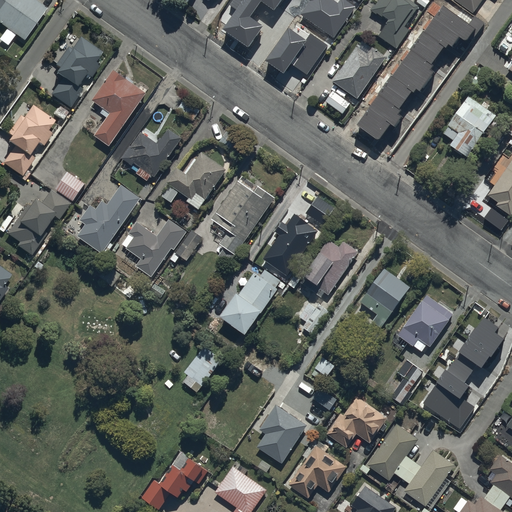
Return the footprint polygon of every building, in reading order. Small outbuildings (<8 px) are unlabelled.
[(4,0),(0,6),(0,38),(2,40),(7,32),(17,39),(10,49),(17,53),(47,12),(39,6),(43,0),(4,0)] [(242,0),(222,29),(248,48),(263,26),(251,17),(261,1),(274,10),(281,0),(242,0)] [(339,0),(338,2),(334,0),(309,0),(310,1),(301,14),(334,37),(355,7),(345,0),(339,0)] [(421,12),(404,0),(375,0),(368,11),(387,24),(379,35),(396,47),(421,12)] [(455,0),(473,12),(481,0),(455,0)] [(465,42),(475,28),(442,5),(357,125),(379,140),(391,123),(395,126),(405,112),(401,109),(415,89),(420,92),(435,72),(429,69),(447,43),(453,47),(460,37),(465,42)] [(306,40),(288,27),(265,60),(284,73),(291,63),(307,74),(327,45),(310,34),(306,40)] [(102,55),(79,39),(70,51),(67,49),(54,67),(59,71),(54,79),(59,82),(49,97),(70,111),(82,92),(77,89),(86,77),(91,80),(99,68),(95,65),(102,55)] [(386,61),(361,47),(333,85),(358,102),(386,61)] [(146,96),(113,73),(92,103),(111,116),(95,138),(109,149),(146,96)] [(333,91),(325,102),(342,114),(350,102),(333,91)] [(498,118),(470,98),(442,137),(469,158),(498,118)] [(54,123),(31,108),(23,119),(20,117),(6,136),(12,140),(6,148),(12,152),(2,166),(21,179),(34,161),(30,158),(39,145),(44,149),(52,137),(47,133),(54,123)] [(183,140),(168,130),(158,145),(141,133),(121,161),(132,168),(134,166),(140,170),(136,176),(147,183),(151,177),(155,180),(183,140)] [(177,170),(166,185),(177,193),(175,195),(198,212),(227,172),(202,154),(186,177),(177,170)] [(511,217),(511,163),(489,199),(511,218),(511,217)] [(85,186),(68,174),(56,191),(73,203),(85,186)] [(276,200),(241,178),(212,222),(229,233),(220,247),(237,258),(276,200)] [(141,201),(121,187),(107,207),(102,203),(97,211),(91,207),(79,223),(85,227),(77,239),(103,256),(141,201)] [(27,207),(7,236),(18,244),(15,248),(31,258),(41,243),(39,241),(54,220),(58,223),(70,206),(50,192),(39,208),(34,204),(30,209),(27,207)] [(334,212),(317,199),(305,214),(322,227),(334,212)] [(279,237),(263,261),(288,278),(320,231),(290,211),(275,234),(279,237)] [(157,238),(137,224),(121,247),(141,261),(135,269),(151,280),(172,251),(174,252),(187,235),(169,222),(157,238)] [(203,240),(192,232),(171,262),(176,265),(180,259),(186,263),(203,240)] [(339,250),(327,242),(299,283),(318,296),(320,292),(329,298),(359,255),(343,244),(339,250)] [(3,290),(13,276),(0,267),(0,294),(3,297),(7,292),(3,290)] [(107,267),(98,277),(112,289),(113,287),(130,300),(137,291),(107,267)] [(382,331),(410,289),(383,271),(360,306),(377,318),(372,325),(382,331)] [(254,275),(221,322),(246,339),(263,315),(262,315),(279,292),(276,291),(282,283),(266,272),(261,280),(254,275)] [(453,317),(426,298),(398,337),(422,354),(427,347),(430,350),(453,317)] [(312,336),(328,313),(319,307),(317,310),(309,304),(298,319),(306,324),(303,329),(312,336)] [(81,317),(79,335),(113,338),(115,320),(81,317)] [(497,327),(483,318),(424,404),(460,429),(476,407),(462,397),(470,386),(465,383),(477,366),(481,369),(502,339),(494,333),(497,327)] [(221,363),(204,350),(184,375),(189,378),(184,385),(197,395),(221,363)] [(334,368),(323,360),(312,376),(323,384),(334,368)] [(423,374),(405,362),(397,375),(404,379),(393,397),(403,404),(423,374)] [(341,416),(326,436),(346,451),(356,437),(370,446),(388,420),(358,399),(344,418),(341,416)] [(171,425),(146,407),(129,431),(154,449),(171,425)] [(307,428),(276,407),(259,432),(265,436),(256,450),(282,467),(307,428)] [(488,434),(511,451),(511,450),(511,416),(505,411),(488,434)] [(397,426),(367,467),(389,483),(394,476),(409,486),(403,494),(425,510),(456,468),(433,452),(421,468),(406,458),(419,441),(397,426)] [(348,468),(327,455),(330,450),(315,440),(304,457),(309,460),(291,488),(309,499),(318,486),(331,494),(348,468)] [(189,497),(205,474),(180,457),(173,467),(176,469),(162,489),(154,484),(142,502),(156,511),(161,511),(170,499),(178,504),(185,494),(189,497)] [(496,476),(490,485),(511,499),(511,466),(500,458),(490,472),(496,476)] [(253,511),(267,492),(244,476),(248,471),(240,466),(236,471),(233,469),(215,495),(237,511),(236,511),(253,511)] [(395,511),(397,510),(365,487),(351,507),(357,511),(395,511)] [(510,499),(493,487),(484,500),(500,511),(505,505),(510,508),(511,504),(511,502),(509,501),(510,499)] [(502,511),(480,497),(475,506),(469,502),(468,503),(461,499),(454,510),(456,511),(502,511)]
